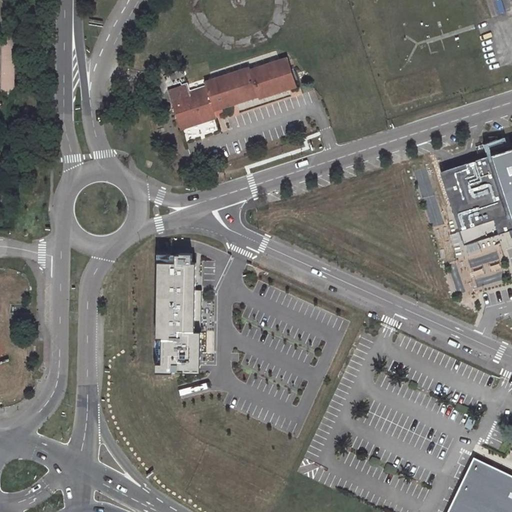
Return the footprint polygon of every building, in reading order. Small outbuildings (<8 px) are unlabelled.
[(2,39),(2,94),(14,94),(14,39),(2,39)] [(221,107),(258,95),(259,97),(296,85),(286,56),(249,67),(249,65),(203,80),(205,85),(189,90),(186,83),(167,89),(180,128),(215,116),(215,115),(213,109),(221,107)] [(213,109),(215,115),(223,112),(221,107),(213,109)] [(511,146),(439,170),(464,246),(511,230),(511,146)] [(194,256),(158,256),(158,378),(197,378),(198,264),(194,265),(194,256)] [(253,262),(247,276),(280,290),(286,276),(253,262)] [(511,511),(511,475),(484,463),(460,511),(511,511)]
